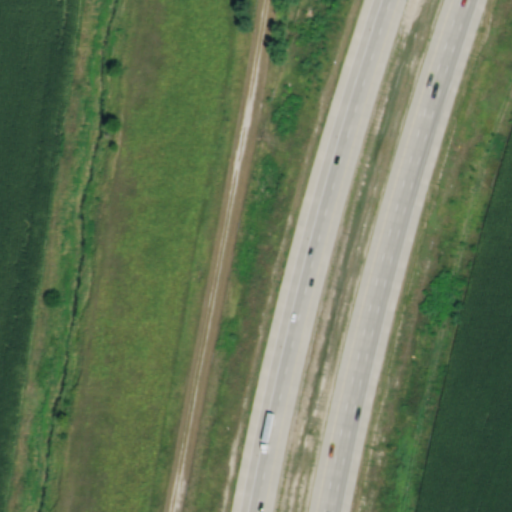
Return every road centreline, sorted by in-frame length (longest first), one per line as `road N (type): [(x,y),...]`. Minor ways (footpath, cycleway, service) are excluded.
road 1 (motorway): [(348,511),(395,296),(484,0)]
road 2 (motorway): [(400,0),(328,245),(268,511)]
road 3 (residential): [(267,0),(172,511)]
